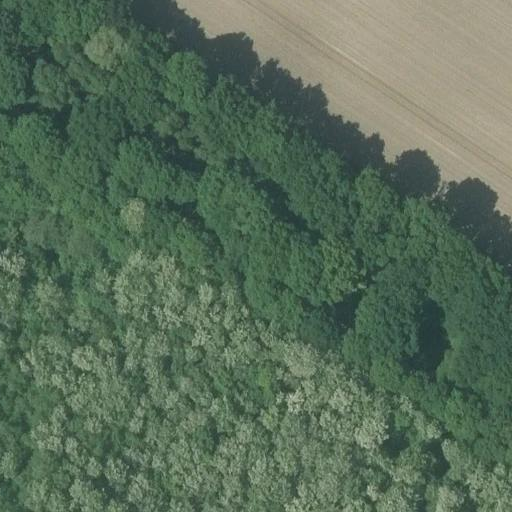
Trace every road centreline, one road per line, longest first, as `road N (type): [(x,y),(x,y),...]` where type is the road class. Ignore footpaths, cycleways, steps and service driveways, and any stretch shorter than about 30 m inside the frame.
road 1 (track): [(511,444),(0,104)]
road 2 (track): [(511,280),(97,0)]
